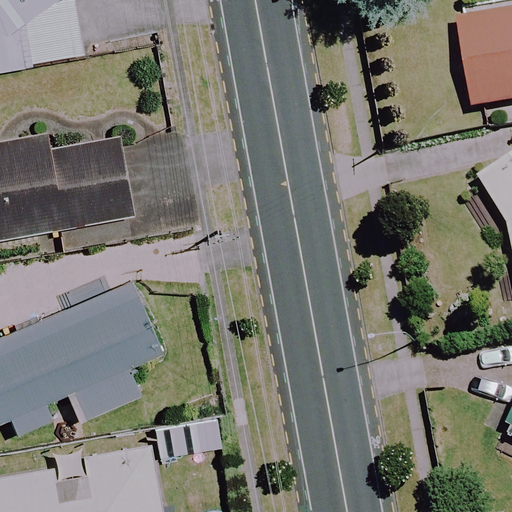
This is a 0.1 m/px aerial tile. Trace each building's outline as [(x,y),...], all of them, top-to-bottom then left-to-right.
[(0,0),(0,72),(83,58),(72,0),(0,0)] [(511,13),(455,23),(470,110),(511,103),(511,13)] [(51,145),(48,130),(0,137),(0,241),(135,221),(122,134),(51,145)] [(511,156),(466,190),(511,253),(511,156)] [(0,427),(7,424),(13,439),(53,423),(48,409),(67,401),(76,426),(138,402),(129,377),(165,363),(135,286),(0,339),(0,427)] [(511,416),(492,453),(511,463),(511,416)] [(159,511),(149,451),(0,477),(0,511),(159,511)]
